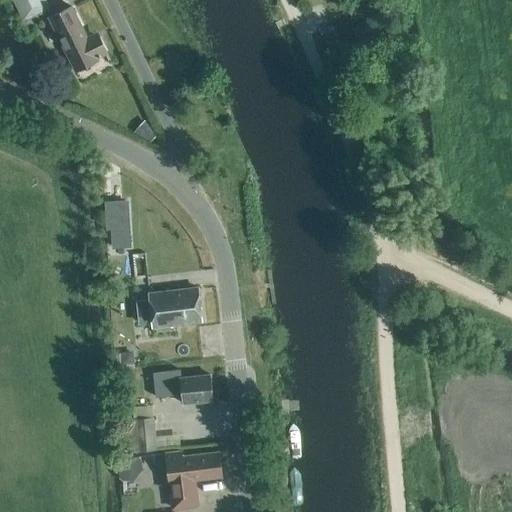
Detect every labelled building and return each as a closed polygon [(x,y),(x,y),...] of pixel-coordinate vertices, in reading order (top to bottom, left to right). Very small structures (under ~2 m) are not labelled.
[(39,0),(12,0),(22,20),(44,9),(39,0)] [(71,7),(49,18),(54,29),(74,69),(106,53),(96,34),(86,38),(71,7)] [(377,36),(371,23),(359,29),(365,42),(377,36)] [(128,201),(104,202),(106,230),(110,229),(111,249),(131,248),(128,201)] [(150,301),(138,302),(140,322),(152,321),(153,326),(202,321),(200,304),(199,304),(197,288),(149,294),(150,301)] [(122,365),(134,364),(132,351),(120,353),(122,365)] [(180,378),(179,370),(153,373),(156,397),(181,394),(182,404),(212,400),(210,375),(180,378)] [(154,418),(124,420),(127,453),(157,451),(154,418)] [(182,457),(181,452),(165,454),(172,510),(199,507),(196,480),(221,477),(219,452),(182,457)] [(141,460),(138,457),(118,459),(120,479),(123,482),(133,481),(143,471),(141,460)]
